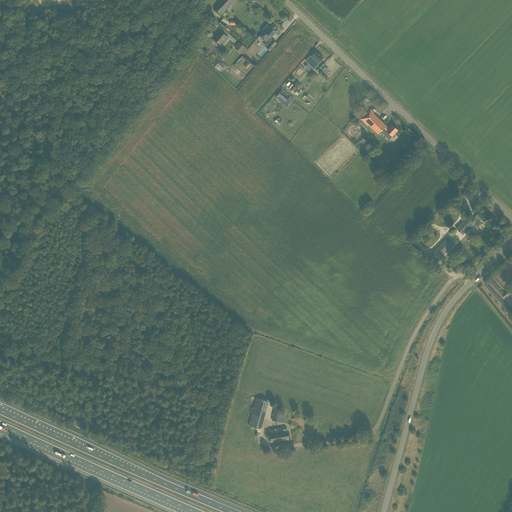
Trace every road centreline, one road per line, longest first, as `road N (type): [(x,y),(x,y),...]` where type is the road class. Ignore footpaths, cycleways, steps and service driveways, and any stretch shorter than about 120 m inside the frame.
road 1 (unclassified): [(511,219),(287,0)]
road 2 (unclassified): [(383,511),(439,322),(511,241)]
road 3 (motorway): [(233,511),(0,409)]
road 4 (track): [(208,0),(73,183)]
road 5 (motorway): [(0,424),(194,511)]
